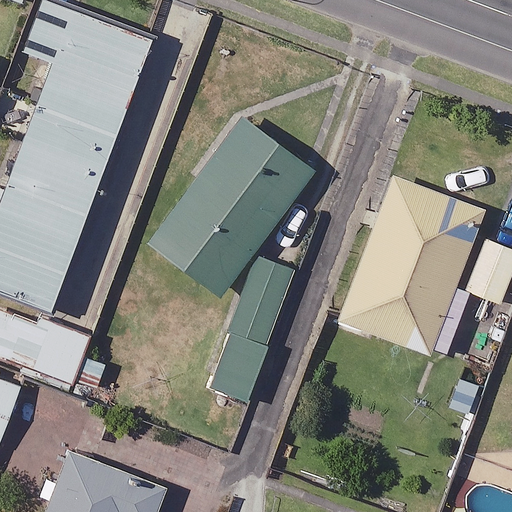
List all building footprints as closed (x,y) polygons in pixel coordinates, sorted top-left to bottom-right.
[(151,38),(48,0),(39,0),(22,48),(51,58),(0,196),(0,287),(51,307),(151,38)] [(311,168),(241,115),(149,239),(219,291),(311,168)] [(482,205),(392,171),(337,315),(428,349),(482,205)] [(511,267),(511,245),(484,235),(465,287),(500,300),(511,267)] [(88,334),(0,298),(0,356),(93,394),(106,362),(81,352),(88,334)] [(246,395),(268,340),(232,326),(210,380),(246,395)] [(0,436),(21,379),(0,370),(0,436)] [(154,511),(164,487),(70,449),(44,511),(154,511)]
